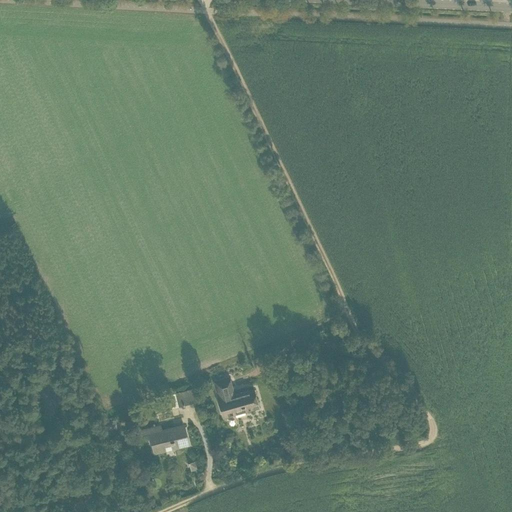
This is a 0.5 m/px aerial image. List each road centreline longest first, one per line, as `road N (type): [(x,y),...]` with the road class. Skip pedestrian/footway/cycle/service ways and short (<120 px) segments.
road 1 (track): [(200,511),(347,460),(425,447),(439,429),(365,336),(324,264),(216,34)]
road 2 (tertiary): [(511,8),(343,0)]
